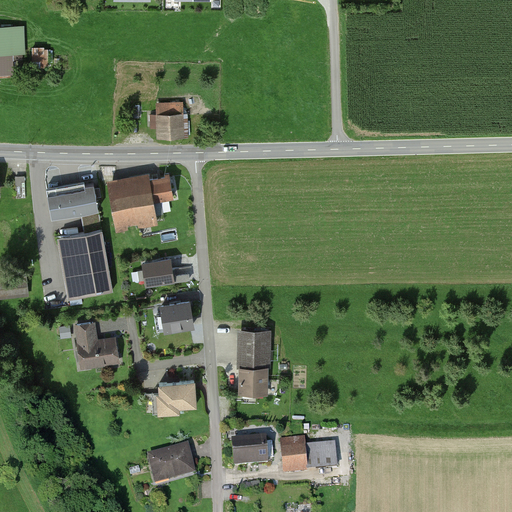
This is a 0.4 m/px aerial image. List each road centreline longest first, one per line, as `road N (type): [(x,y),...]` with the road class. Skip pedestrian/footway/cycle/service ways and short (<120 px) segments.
road 1 (residential): [(196,153),(217,511)]
road 2 (tertiary): [(196,153),(0,151)]
road 3 (tertiary): [(511,144),(339,148)]
road 4 (residential): [(333,0),(339,148)]
road 5 (tertiary): [(339,148),(196,153)]
